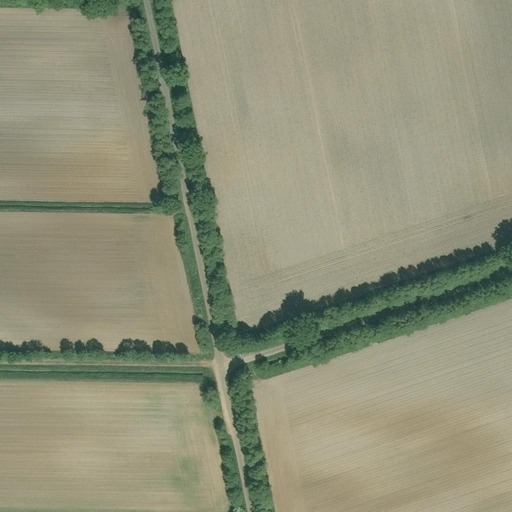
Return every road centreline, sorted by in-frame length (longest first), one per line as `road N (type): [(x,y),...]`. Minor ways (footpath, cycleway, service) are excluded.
road 1 (unclassified): [(220,365),(145,0)]
road 2 (residential): [(511,272),(220,365)]
road 3 (track): [(220,365),(0,360)]
road 4 (unclassified): [(251,511),(220,365)]
